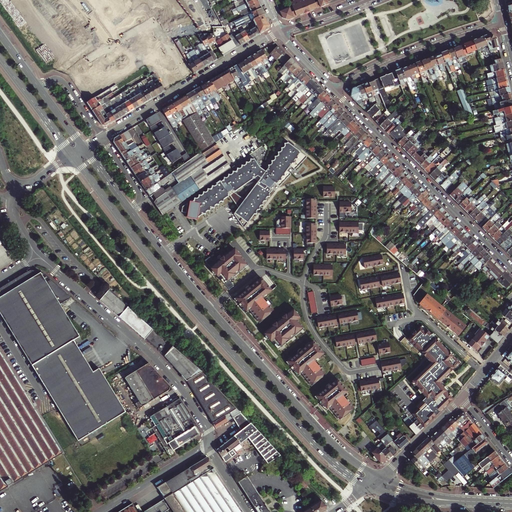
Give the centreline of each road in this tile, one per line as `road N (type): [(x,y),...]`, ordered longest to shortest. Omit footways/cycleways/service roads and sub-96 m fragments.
road 1 (primary): [(72,154),(249,373),(330,460),(368,486)]
road 2 (primary): [(378,477),(327,439),(130,210)]
road 3 (unclassified): [(206,445),(205,422),(162,364),(38,255)]
road 4 (residential): [(335,90),(511,268)]
road 5 (residential): [(102,137),(279,31)]
road 6 (residential): [(335,90),(400,57),(502,22)]
road 7 (primary): [(368,486),(412,500),(494,502)]
road 8 (unclassified): [(99,511),(206,445)]
road 9 (primary): [(0,57),(72,154)]
